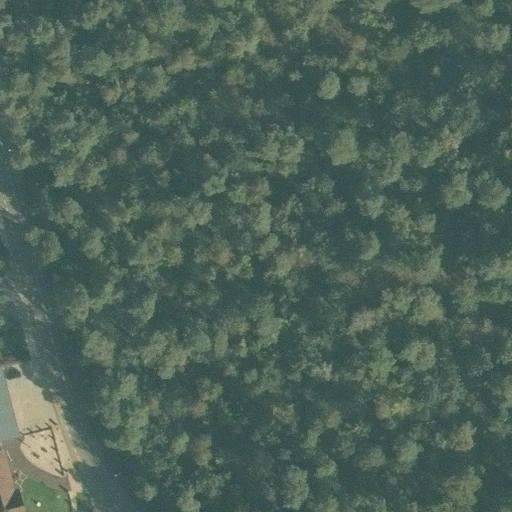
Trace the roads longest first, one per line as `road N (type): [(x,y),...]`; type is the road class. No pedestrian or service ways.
road 1 (track): [(487,511),(406,0)]
road 2 (unclassified): [(116,511),(67,415),(0,167)]
